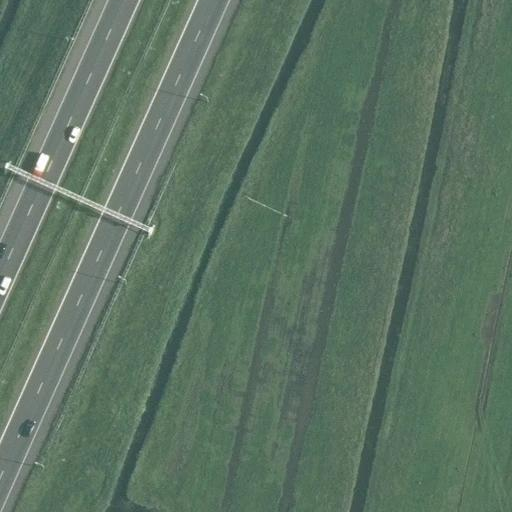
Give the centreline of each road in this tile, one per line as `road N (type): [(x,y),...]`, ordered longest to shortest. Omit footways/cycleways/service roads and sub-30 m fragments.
road 1 (motorway): [(0,464),(207,0)]
road 2 (motorway): [(116,0),(0,261)]
